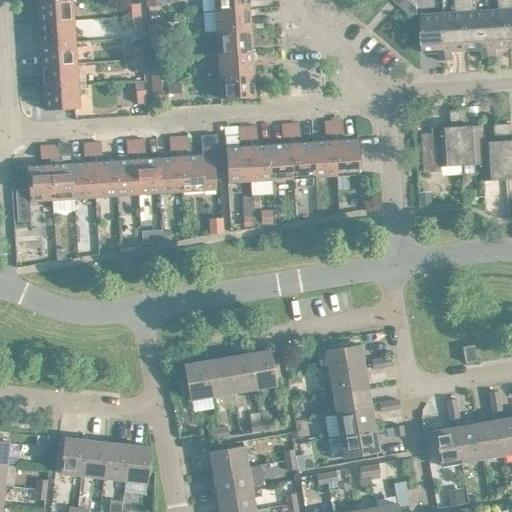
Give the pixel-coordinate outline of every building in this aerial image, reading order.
[(38,0),(40,21),(74,19),(73,0),(38,0)] [(215,0),(216,10),(250,8),(249,0),(215,0)] [(418,6),(411,0),(403,0),(400,4),(412,15),(418,15),(418,6)] [(455,0),(456,11),(444,12),(447,59),(454,59),(454,50),(468,49),(465,0),(455,0)] [(474,0),(465,0),(468,49),(483,48),(483,57),(490,56),(487,9),(475,10),(474,0)] [(499,0),(500,9),(487,9),(490,56),(497,56),(497,47),(511,46),(508,0),(499,0)] [(132,3),(132,15),(142,15),(141,2),(132,3)] [(216,10),(217,32),(252,29),(250,8),(216,10)] [(447,59),(444,12),(422,14),(425,52),(440,51),(440,60),(447,59)] [(142,15),(132,15),(133,28),(142,27),(142,15)] [(40,21),(41,43),(76,41),(74,19),(40,21)] [(149,23),(150,36),(159,35),(158,23),(149,23)] [(217,32),(219,53),(253,51),(252,29),(217,32)] [(159,35),(150,36),(151,48),(160,48),(159,35)] [(41,43),(42,64),(77,62),(76,41),(41,43)] [(135,51),(135,58),(144,58),(144,45),(134,46),(135,51)] [(219,53),(220,75),(254,72),(253,51),(219,53)] [(144,58),(135,58),(136,71),(145,70),(144,58)] [(42,64),(44,86),(78,84),(77,62),(42,64)] [(152,66),(153,79),(162,78),(161,66),(152,66)] [(254,72),(220,75),(221,97),(256,95),(254,72)] [(162,78),(153,79),(154,92),(163,91),(162,78)] [(182,79),(169,80),(170,92),(183,91),(182,79)] [(78,84),(44,86),(45,108),(80,106),(78,84)] [(137,90),(138,102),(147,102),(146,89),(137,90)] [(442,165),(463,164),(460,108),(451,109),(451,118),(452,118),(453,126),(438,127),(438,132),(423,133),(426,171),(443,170),(442,165)] [(463,164),(484,162),(485,162),(483,141),(484,141),(483,124),(469,125),(468,117),(469,117),(469,108),(460,108),(463,164)] [(343,119),(334,120),(335,132),(344,132),(343,119)] [(335,132),(334,120),(325,120),(326,133),(335,132)] [(292,135),(291,122),(282,123),(283,136),(292,135)] [(300,122),(291,122),(292,135),(301,135),(300,122)] [(485,162),(484,162),(485,179),(507,178),(504,123),(495,123),(496,132),(497,140),(484,141),(483,141),(485,162)] [(249,138),(248,125),(239,126),(240,139),(249,138)] [(257,125),(248,125),(249,138),(258,137),(257,125)] [(188,135),(179,136),(180,148),(189,148),(188,135)] [(180,148),(179,136),(170,136),(171,149),(180,148)] [(137,151),(136,138),(127,139),(128,152),(137,151)] [(145,138),(136,138),(137,151),(146,151),(145,138)] [(358,138),(335,140),(338,174),(360,173),(358,138)] [(335,140),(314,141),(316,176),(338,174),(335,140)] [(94,154),(93,141),(84,142),(85,155),(94,154)] [(102,141),(93,141),(94,154),(103,153),(102,141)] [(314,141),(292,142),(295,177),(316,176),(314,141)] [(292,142),(271,144),(273,178),(295,177),(292,142)] [(59,143),(50,144),(50,157),(59,156),(59,143)] [(50,157),(50,144),(41,145),(41,157),(50,157)] [(271,144),(249,145),(251,180),(273,178),(271,144)] [(251,180),(249,145),(227,147),(229,181),(251,180)] [(203,154),(180,156),(182,190),(217,188),(215,160),(203,161),(203,154)] [(180,156),(159,157),(161,192),(182,190),(180,156)] [(159,157),(137,158),(139,193),(161,192),(159,157)] [(137,158),(116,160),(118,194),(139,193),(137,158)] [(116,160),(94,161),(96,196),(118,194),(116,160)] [(94,161),(73,163),(75,197),(96,196),(94,161)] [(73,163),(51,164),(53,198),(75,197),(73,163)] [(53,198),(51,164),(28,165),(31,200),(53,198)] [(432,190),(420,191),(421,205),(433,205),(432,190)] [(253,196),(244,196),(245,227),(254,226),(253,196)] [(274,209),(262,209),(263,223),(270,223),(274,223),(274,209)] [(223,222),(211,222),(212,234),(223,233),(223,222)] [(172,229),(164,229),(164,242),(172,240),(172,229)] [(150,230),(143,230),(143,243),(151,243),(150,230)] [(326,349),(330,371),(365,365),(361,343),(326,349)] [(463,346),(466,361),(477,359),(475,344),(463,346)] [(271,349),(249,352),(255,388),(277,384),(271,349)] [(249,352),(228,356),(234,391),(255,388),(249,352)] [(228,356),(207,360),(213,395),(234,391),(228,356)] [(392,356),(382,357),(384,367),(393,365),(392,356)] [(384,367),(382,357),(372,359),(374,368),(384,367)] [(213,395),(207,360),(185,364),(191,399),(213,395)] [(330,371),(333,392),(368,386),(365,365),(330,371)] [(333,392),(337,413),(372,407),(368,386),(333,392)] [(490,392),(492,401),(501,400),(499,390),(490,392)] [(447,399),(449,409),(458,407),(456,397),(447,399)] [(399,398),(389,400),(391,409),(401,408),(399,398)] [(391,409),(389,400),(380,402),(381,411),(391,409)] [(501,400),(492,401),(493,411),(502,409),(501,400)] [(337,413),(341,435),(376,429),(372,407),(337,413)] [(458,407),(449,409),(451,418),(460,417),(458,407)] [(263,409),(262,420),(271,418),(273,415),(263,409)] [(511,416),(499,418),(505,454),(511,452),(511,416)] [(262,420),(261,420),(263,429),(272,428),(271,418),(262,420)] [(499,418),(478,422),(484,457),(505,454),(499,418)] [(263,429),(261,420),(251,422),(253,431),(263,429)] [(478,422),(457,426),(463,461),(484,457),(478,422)] [(394,426),(396,436),(405,434),(403,424),(394,426)] [(228,426),(218,427),(220,436),(230,435),(228,426)] [(463,461),(457,426),(435,430),(441,465),(463,461)] [(220,436),(218,427),(209,429),(210,438),(220,436)] [(376,429),(341,435),(345,457),(380,451),(376,429)] [(42,444),(51,445),(53,435),(43,434),(42,444)] [(61,472),(83,474),(87,439),(65,437),(61,472)] [(0,439),(0,461),(7,463),(10,440),(0,439)] [(83,474),(104,477),(108,441),(87,439),(83,474)] [(104,477),(126,479),(130,444),(108,441),(104,477)] [(130,444),(126,479),(148,482),(152,446),(130,444)] [(210,450),(214,473),(249,466),(245,444),(210,450)] [(285,450),(287,460),(296,458),(294,449),(285,450)] [(312,452),(296,455),(298,469),(315,466),(312,452)] [(296,458),(287,460),(289,469),(298,468),(296,458)] [(380,463),(370,465),(372,474),(381,472),(380,463)] [(372,474),(370,465),(360,467),(362,476),(370,474),(372,474)] [(214,473),(217,494),(252,488),(249,466),(214,473)] [(337,471),(327,472),(329,481),(337,480),(339,480),(337,471)] [(329,481),(327,472),(318,474),(319,483),(329,481)] [(370,474),(362,476),(364,484),(372,483),(370,474)] [(39,478),(38,488),(47,489),(48,479),(39,478)] [(406,481),(396,483),(399,502),(399,506),(410,504),(407,489),(406,481)] [(464,487),(448,490),(451,505),(467,502),(464,487)] [(47,489),(38,488),(37,498),(46,499),(47,489)] [(217,494),(220,511),(239,511),(256,509),(252,488),(217,494)] [(287,494),(288,503),(297,502),(296,492),(287,494)] [(297,502),(288,503),(289,511),(295,511),(299,511),(297,502)] [(399,502),(377,506),(378,511),(400,511),(399,506),(399,502)]
